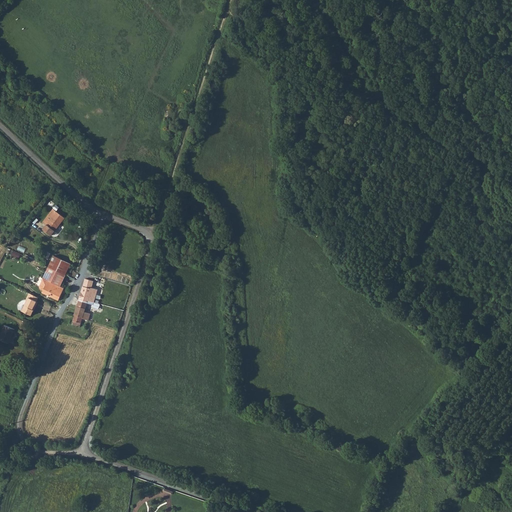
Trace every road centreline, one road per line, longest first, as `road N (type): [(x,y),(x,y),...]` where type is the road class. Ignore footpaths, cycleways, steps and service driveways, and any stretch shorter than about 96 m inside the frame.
road 1 (track): [(511,184),(444,126),(382,108),(255,48),(228,9)]
road 2 (unclassified): [(100,213),(18,428),(41,452),(83,452)]
road 3 (track): [(154,236),(228,9)]
road 4 (unclassified): [(83,452),(154,236)]
road 5 (unclassified): [(252,511),(83,452)]
road 6 (unclassified): [(0,124),(100,213)]
